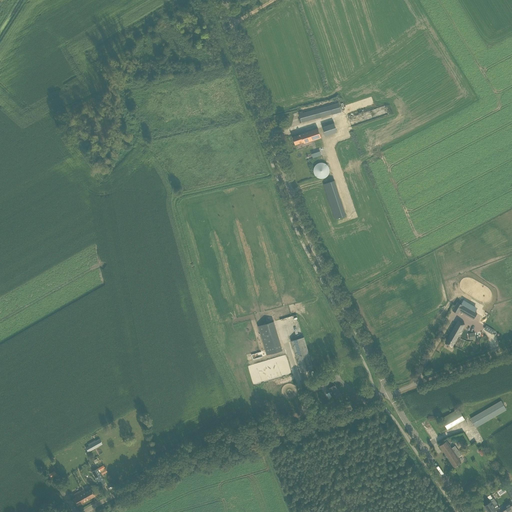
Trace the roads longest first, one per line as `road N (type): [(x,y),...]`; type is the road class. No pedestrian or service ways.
road 1 (unclassified): [(388,391),(300,219),(223,0)]
road 2 (unclassified): [(84,511),(179,463),(388,391)]
road 3 (unclassified): [(466,511),(388,391)]
